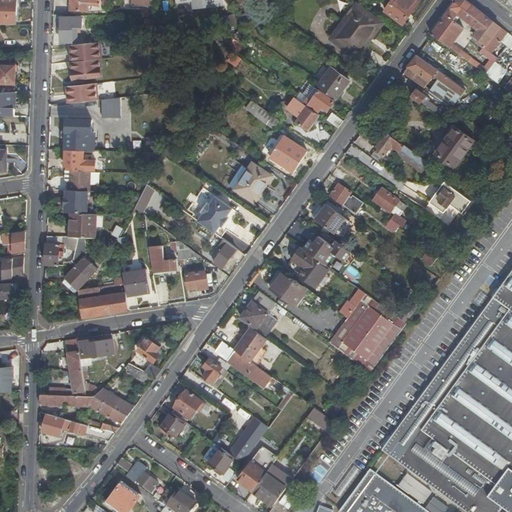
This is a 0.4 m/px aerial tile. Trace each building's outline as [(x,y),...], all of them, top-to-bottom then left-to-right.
[(0,0),(0,24),(16,24),(16,15),(16,0),(0,0)] [(70,0),(70,11),(87,12),(88,3),(97,3),(96,0),(70,0)] [(173,0),(174,3),(191,1),(191,9),(223,6),(221,0),(173,0)] [(420,1),(417,0),(395,0),(387,12),(403,24),(420,1)] [(456,2),(432,34),(486,74),(498,58),(492,53),(502,41),(511,49),(511,35),(466,0),(456,2)] [(381,24),(357,7),(333,40),(357,57),(381,24)] [(82,15),(77,15),(77,18),(62,17),(61,41),(75,41),(77,40),(77,28),(83,28),(83,18),(82,18),(82,15)] [(417,54),(405,72),(425,87),(426,87),(436,72),(438,74),(437,77),(438,78),(462,95),(463,95),(466,90),(417,54)] [(91,70),(107,69),(107,68),(99,69),(97,60),(89,62),(91,70)] [(19,65),(16,63),(1,63),(0,83),(16,84),(16,74),(19,73),(19,65)] [(332,68),(317,87),(336,100),(350,81),(332,68)] [(108,76),(107,69),(91,70),(93,80),(101,78),(101,77),(108,76)] [(448,98),(456,104),(462,95),(438,78),(432,86),(448,97),(448,98)] [(303,94),(308,98),(312,101),(319,91),(310,84),(303,94)] [(447,106),(453,111),(492,139),(495,134),(455,105),(456,104),(448,98),(448,97),(432,86),(427,93),(447,106)] [(418,89),(412,97),(446,122),(453,111),(447,106),(443,112),(427,100),(429,98),(418,89)] [(18,91),(0,91),(0,114),(19,114),(18,91)] [(312,101),(308,98),(305,102),(309,104),(309,105),(319,112),(323,107),(327,111),(334,101),(319,91),(312,101)] [(227,99),(218,92),(207,107),(216,114),(225,102),(225,101),(227,99)] [(116,115),(117,97),(100,99),(100,115),(116,115)] [(320,115),(297,98),(289,110),(300,118),(296,123),(308,131),(320,115)] [(276,130),(282,121),(253,100),(246,108),(276,130)] [(327,120),(338,128),(343,121),(333,113),(327,120)] [(67,150),(81,151),(82,151),(83,139),(94,140),(94,132),(92,132),(92,121),(68,120),(67,150)] [(456,167),(475,141),(456,127),(437,153),(456,167)] [(430,163),(388,132),(384,138),(379,145),(372,155),(380,161),(385,155),(389,158),(396,149),(400,152),(398,153),(423,172),(430,163)] [(283,138),(266,163),(280,173),(298,148),(283,138)] [(71,170),(91,171),(96,172),(96,160),(81,160),(81,151),(67,150),(66,167),(68,167),(68,170),(71,170)] [(249,169),(242,165),(229,185),(254,202),(271,176),(253,163),(249,169)] [(89,192),(90,192),(91,171),(71,170),(70,182),(68,182),(68,191),(89,192)] [(472,201),(445,182),(430,202),(445,213),(451,205),(463,214),(472,201)] [(349,197),(352,192),(339,183),(331,196),(357,214),(364,203),(353,195),(351,198),(349,197)] [(391,194),(383,188),(375,198),(383,205),(392,212),(397,205),(405,210),(408,206),(391,194)] [(72,213),(88,214),(89,192),(68,191),(66,190),(66,198),(64,198),(64,205),(65,205),(65,213),(72,213)] [(203,213),(197,221),(214,233),(232,209),(215,197),(209,204),(208,203),(201,212),(203,213)] [(324,208),(316,219),(336,233),(347,218),(327,204),(324,208)] [(313,216),(316,219),(324,208),(321,206),(313,216)] [(401,225),(403,226),(407,220),(396,212),(392,219),(401,225)] [(71,237),(79,237),(81,238),(84,238),(95,238),(96,215),(88,214),(72,213),(71,237)] [(361,227),(364,223),(356,218),(353,221),(361,227)] [(401,225),(392,219),(386,226),(395,233),(401,225)] [(117,225),(112,234),(120,237),(124,228),(117,225)] [(26,251),(26,231),(14,233),(13,253),(26,251)] [(344,261),(351,251),(336,240),(332,245),(320,236),(315,243),(311,240),(305,248),(322,260),(321,261),(327,265),(333,257),(337,256),(344,261)] [(48,237),(47,265),(59,266),(60,245),(63,245),(63,237),(48,237)] [(232,256),(237,250),(224,240),(219,248),(222,251),(214,262),(222,268),(232,255),(232,256)] [(199,256),(176,241),(180,265),(183,265),(183,259),(199,256)] [(163,246),(150,248),(154,273),(166,271),(178,269),(177,259),(165,261),(163,246)] [(327,265),(321,261),(302,247),(293,260),(304,268),(299,275),(312,284),(327,265)] [(432,268),(438,259),(429,252),(423,261),(432,268)] [(4,264),(4,272),(4,280),(13,278),(13,277),(24,275),(25,257),(4,260),(4,264)] [(66,278),(79,290),(98,269),(85,258),(66,278)] [(347,275),(358,278),(360,270),(349,267),(347,275)] [(127,293),(127,296),(151,293),(150,287),(148,270),(124,274),(125,283),(126,288),(127,293)] [(208,288),(206,271),(187,274),(189,288),(197,287),(197,290),(208,288)] [(308,288),(284,271),(271,288),(295,306),(308,288)] [(511,273),(382,451),(465,511),(500,511),(506,504),(511,509),(511,273)] [(79,290),(79,295),(126,288),(125,283),(79,290)] [(16,285),(0,284),(0,298),(16,298),(16,285)] [(138,306),(138,309),(159,306),(158,294),(156,286),(150,287),(151,293),(152,297),(142,298),(142,299),(143,305),(140,306),(138,306)] [(356,309),(367,294),(361,290),(350,305),(356,309)] [(268,313),(276,302),(261,291),(242,317),(268,337),(279,321),(268,313)] [(80,300),(83,318),(130,311),(127,296),(127,293),(80,300)] [(349,318),(390,348),(407,324),(367,294),(356,309),(349,318)] [(345,352),(372,372),(390,348),(349,318),(348,318),(330,342),(345,352)] [(262,347),(268,339),(252,328),(236,350),(251,361),(262,347)] [(160,347),(148,338),(138,350),(155,362),(161,354),(157,351),(160,347)] [(67,341),(72,371),(83,371),(83,366),(81,357),(78,339),(67,341)] [(83,357),(81,357),(83,366),(92,365),(91,353),(114,350),(112,340),(93,342),(93,340),(81,341),(83,357)] [(265,388),(274,377),(258,366),(251,361),(236,350),(224,341),(216,352),(228,361),(227,361),(265,388)] [(268,352),(262,347),(251,361),(258,366),(268,352)] [(0,391),(12,391),(12,381),(14,381),(14,367),(2,368),(1,355),(0,355),(0,391)] [(220,373),(223,368),(211,358),(204,367),(209,370),(204,377),(206,378),(212,383),(213,382),(215,383),(219,377),(220,378),(222,375),(220,373)] [(217,362),(228,370),(231,365),(220,358),(217,362)] [(145,371),(130,363),(126,372),(144,381),(148,373),(145,371)] [(148,373),(156,377),(162,370),(150,364),(145,371),(148,373)] [(206,378),(205,379),(217,389),(230,372),(223,368),(220,373),(222,375),(220,378),(219,377),(215,383),(213,382),(212,383),(206,378)] [(83,371),(72,371),(75,392),(86,390),(83,371)] [(96,396),(95,396),(104,401),(110,393),(103,389),(96,396)] [(191,419),(204,401),(188,389),(175,407),(191,419)] [(110,393),(104,401),(129,416),(135,407),(110,393)] [(41,395),(41,404),(66,405),(66,395),(49,395),(41,395)] [(67,405),(90,406),(90,405),(95,396),(87,396),(67,395),(67,405)] [(95,396),(90,405),(123,424),(129,416),(104,401),(95,396)] [(335,417),(342,407),(335,401),(327,411),(335,417)] [(325,431),(333,420),(315,407),(307,417),(325,431)] [(186,422),(172,412),(162,426),(176,436),(186,422)] [(63,429),(110,441),(116,433),(98,428),(90,426),(84,424),(65,419),(48,414),(43,432),(53,434),(53,431),(62,433),(63,429)] [(235,457),(244,463),(247,458),(270,427),(257,417),(233,450),(224,444),(222,447),(230,453),(235,457)] [(102,428),(116,432),(120,427),(104,423),(102,428)] [(230,453),(222,447),(221,447),(208,464),(222,474),(235,457),(230,453)] [(239,480),(254,492),(267,474),(269,471),(278,458),(271,452),(260,467),(252,462),(239,480)] [(134,467),(123,458),(118,465),(129,473),(127,476),(136,483),(137,482),(153,494),(160,484),(145,473),(149,468),(139,461),(134,467)] [(267,474),(287,488),(289,486),(269,471),(267,474)] [(429,511),(377,473),(348,511),(429,511)] [(254,492),(274,507),(287,488),(267,474),(254,492)] [(408,474),(399,486),(423,505),(433,492),(408,474)] [(117,511),(131,511),(143,496),(122,481),(113,494),(115,495),(108,505),(117,511)] [(168,507),(175,511),(192,511),(198,505),(180,491),(168,507)] [(285,496),(280,503),(290,509),(294,502),(285,496)] [(439,497),(430,510),(432,511),(436,511),(444,501),(439,497)]
